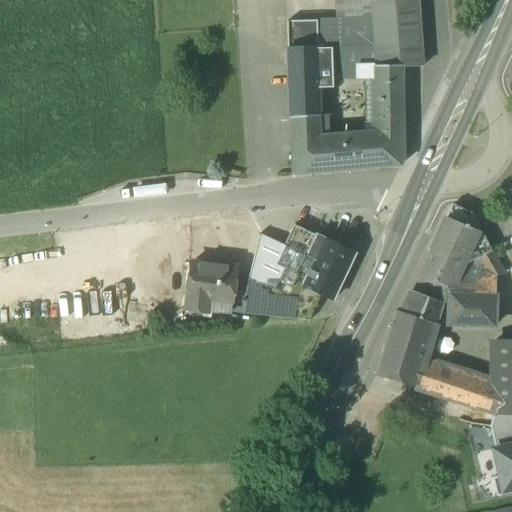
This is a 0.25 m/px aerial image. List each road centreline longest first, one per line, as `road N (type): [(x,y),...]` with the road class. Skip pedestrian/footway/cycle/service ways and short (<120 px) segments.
road 1 (unclassified): [(0,228),(359,191),(419,196)]
road 2 (primary): [(269,511),(419,196)]
road 3 (track): [(251,0),(260,201)]
road 4 (primary): [(472,80),(419,196)]
